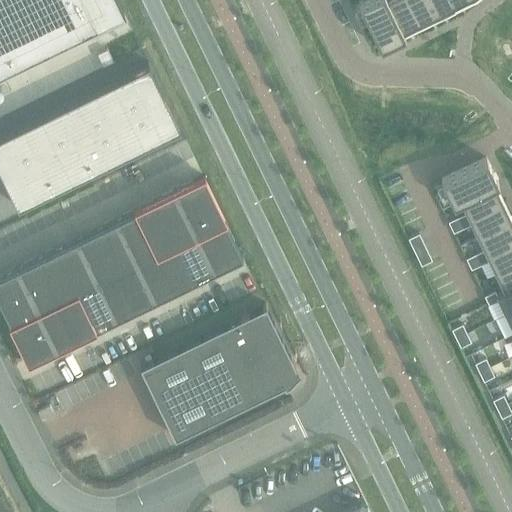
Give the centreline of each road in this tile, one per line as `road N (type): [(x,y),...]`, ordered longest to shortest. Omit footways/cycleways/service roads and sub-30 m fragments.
road 1 (tertiary): [(153,0),(351,405)]
road 2 (tertiary): [(378,391),(192,0)]
road 3 (unclassified): [(158,499),(102,511),(57,494),(0,389)]
road 4 (unclassified): [(351,405),(158,499)]
road 5 (residential): [(462,79),(353,68),(317,0)]
road 6 (tertiary): [(437,511),(378,391)]
